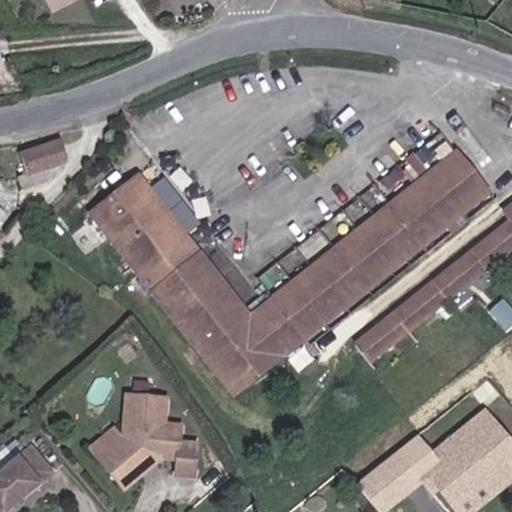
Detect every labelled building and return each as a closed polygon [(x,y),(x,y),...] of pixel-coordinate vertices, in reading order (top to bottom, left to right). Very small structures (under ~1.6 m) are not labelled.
[(50,0),(59,15),(85,0),(50,0)] [(70,151),(29,162),(35,184),(49,180),(76,172),(70,151)] [(487,206),(455,163),(252,323),(246,315),(199,353),(237,401),(487,206)] [(35,184),(25,187),(29,197),(52,191),(49,180),(35,184)] [(199,353),(246,315),(138,181),(75,238),(87,254),(107,238),(199,353)] [(510,224),(356,346),(371,365),(511,251),(511,214),(506,219),(510,224)] [(185,454),(186,438),(168,436),(170,412),(132,408),(128,450),(104,471),(129,500),(165,469),(183,470),(181,486),(198,488),(202,456),(185,454)] [(511,487),(511,448),(487,419),(436,461),(420,442),(361,490),(378,511),(388,511),(424,484),(430,492),(437,486),(457,511),(458,511),(494,483),(511,487)] [(104,471),(128,450),(118,439),(94,460),(104,471)] [(0,511),(15,511),(58,481),(34,452),(0,479),(0,511)] [(481,511),(511,487),(494,483),(458,511),(481,511)]
